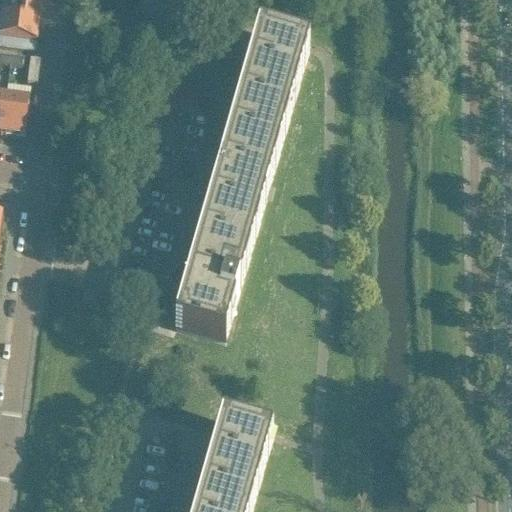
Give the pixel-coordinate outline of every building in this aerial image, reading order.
[(40,24),(43,2),(28,0),(5,0),(3,19),(40,24)] [(3,19),(0,38),(0,40),(4,41),(2,50),(32,54),(34,45),(37,45),(40,24),(3,19)] [(309,57),(310,56),(259,42),(259,43),(266,45),(198,280),(197,280),(194,282),(192,285),(190,291),(190,295),(192,299),(193,299),(183,334),(176,332),(176,333),(226,348),(226,347),(226,346),(308,57),(309,57)] [(0,67),(11,69),(12,59),(0,58),(0,67)] [(22,71),(24,61),(12,59),(11,69),(22,71)] [(38,86),(41,63),(31,62),(28,85),(38,86)] [(8,100),(3,137),(24,140),(29,103),(8,100)] [(252,511),(272,444),(223,429),(222,431),(229,433),(206,511),(252,511)]
